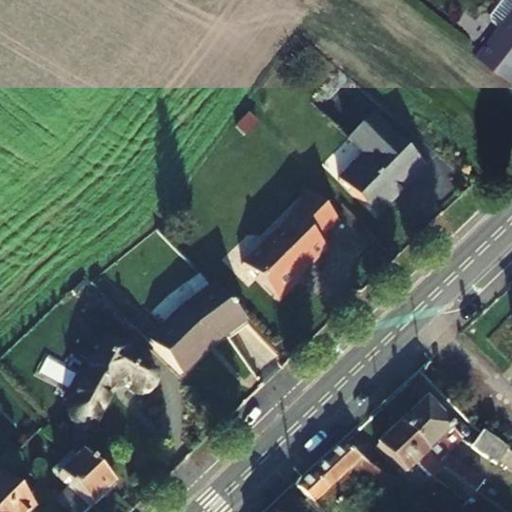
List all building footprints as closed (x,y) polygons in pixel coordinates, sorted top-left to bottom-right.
[(491,20),(500,26),(477,56),(511,82),(511,0),(501,0),(491,14),(491,20)] [(391,129),(375,113),(349,138),(366,154),(342,178),(376,213),(426,164),(391,129)] [(296,213),(246,264),(284,301),(304,280),(301,276),(329,247),(321,238),(343,216),(305,179),(300,185),(309,194),(294,210),(296,213)] [(148,344),(179,375),(210,342),(245,319),(214,287),(181,311),(148,344)] [(133,408),(136,407),(139,405),(143,402),(144,398),(145,394),(145,391),(143,388),(143,385),(140,384),(135,380),(117,370),(119,369),(96,355),(70,402),(68,407),(67,411),(67,415),(69,419),(70,422),(73,424),(77,427),(82,428),(86,428),(89,427),(93,424),(96,421),(110,399),(123,405),(128,407),(133,408)] [(443,471),(474,494),(482,483),(446,457),(462,441),(425,402),(399,426),(443,471)] [(443,471),(399,426),(375,450),(404,480),(414,470),(433,483),(435,481),(467,504),(474,494),(443,471)] [(511,455),(481,434),(473,444),(499,462),(501,459),(511,466),(511,455)] [(66,486),(53,499),(66,511),(85,511),(113,485),(74,447),(51,471),(66,486)] [(340,447),(296,489),(317,511),(332,511),(359,486),(384,511),(390,511),(408,496),(340,447)] [(0,511),(12,511),(25,499),(0,473),(0,511)]
